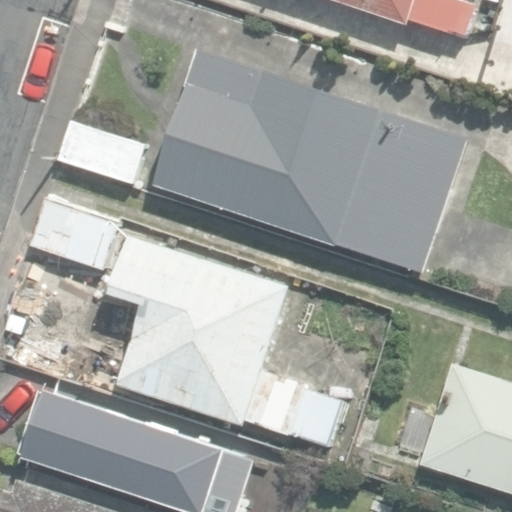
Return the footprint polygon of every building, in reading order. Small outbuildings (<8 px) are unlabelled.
[(339,0),(414,25),(415,19),(456,33),(457,30),(471,34),(481,5),(465,0),(339,0)] [(511,33),(511,7),(505,5),(498,29),(511,33)] [(427,272),(428,272),(472,137),(203,49),(159,184),(427,272)] [(60,152),(133,175),(145,137),(73,114),(60,152)] [(35,244),(110,269),(126,221),(52,196),(35,244)] [(251,420),(331,445),(341,414),(305,403),(311,385),(268,371),(295,286),(134,234),(103,332),(108,334),(96,371),(124,380),(123,384),(249,424),(251,420)] [(511,377),(459,361),(426,463),(511,490),(511,377)] [(23,452),(202,511),(241,511),(247,497),(218,487),(223,472),(234,475),(241,457),(230,453),(232,448),(46,386),(23,452)] [(123,511),(25,480),(21,492),(10,489),(2,511),(123,511)] [(255,511),(300,511),(302,506),(262,493),(255,511)]
